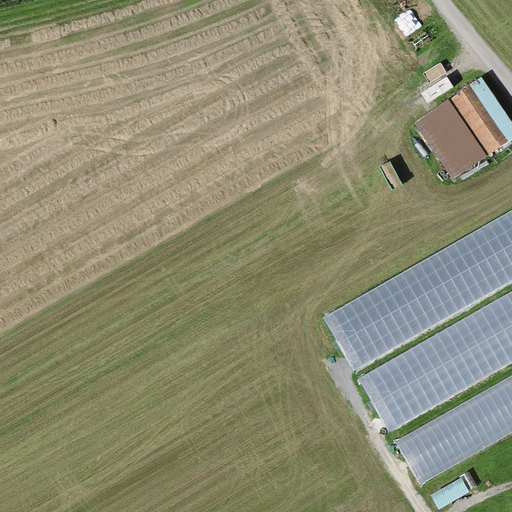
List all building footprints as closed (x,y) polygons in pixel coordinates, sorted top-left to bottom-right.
[(511,125),(483,82),(416,127),(453,182),(511,142),(511,125)] [(385,428),(511,363),(511,293),(357,373),(385,428)] [(469,397),(511,373),(511,364),(465,391),(469,397)] [(414,476),(511,428),(511,373),(392,432),(414,476)] [(463,483),(435,500),(441,510),(469,492),(463,483)]
